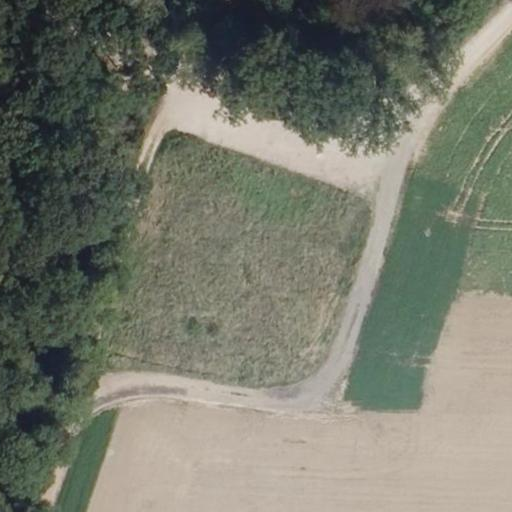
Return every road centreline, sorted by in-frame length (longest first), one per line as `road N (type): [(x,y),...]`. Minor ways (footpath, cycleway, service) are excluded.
road 1 (track): [(397,136),(312,405),(80,398)]
road 2 (track): [(46,511),(151,137),(158,69)]
road 3 (track): [(511,0),(370,158),(158,69)]
road 4 (track): [(158,69),(0,18)]
